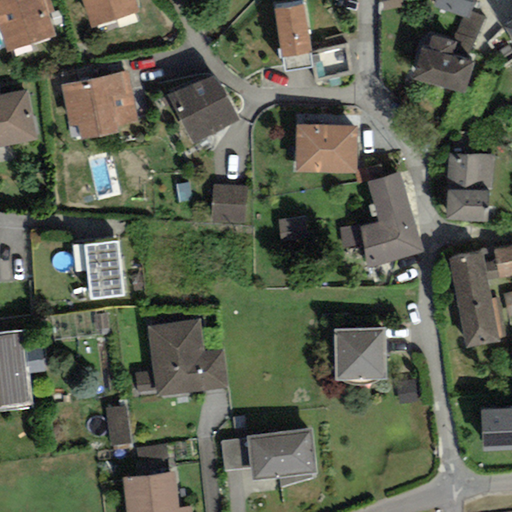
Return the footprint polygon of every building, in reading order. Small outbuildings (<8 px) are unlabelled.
[(44,0),(0,0),(0,34),(3,45),(53,32),(44,0)] [(137,0),(83,0),(91,23),(140,7),(137,0)] [(303,0),(291,0),(273,3),(280,50),(283,50),(285,66),(313,62),(303,0)] [(402,0),(381,0),(382,8),(403,5),(402,0)] [(473,0),(432,0),(432,2),(468,15),(473,0)] [(511,17),(503,23),(511,35),(511,17)] [(427,43),(419,41),(411,74),(465,88),(474,56),(453,50),(456,37),(431,30),(427,43)] [(129,68),(61,81),(72,138),(120,129),(119,124),(139,120),(129,68)] [(239,116),(214,69),(168,93),(193,140),(239,116)] [(25,86),(0,91),(0,146),(36,139),(25,86)] [(357,122),(296,121),(295,168),(355,170),(357,122)] [(493,153),(448,150),(444,214),(486,216),(487,188),(491,188),(493,153)] [(398,169),(367,178),(378,218),(360,223),(363,242),(363,244),(364,255),(366,264),(396,255),(397,258),(422,248),(415,226),(417,225),(398,169)] [(247,186),(212,183),(209,221),(244,224),(247,186)] [(363,242),(360,223),(338,228),(342,246),(363,242)] [(119,235),(86,239),(92,293),(125,289),(119,235)] [(499,296),(491,297),(487,277),(511,271),(511,242),(449,255),(467,345),(500,338),(499,337),(507,335),(499,296)] [(200,316),(147,322),(152,369),(134,371),(136,391),(155,389),(156,393),(226,385),(222,348),(204,350),(200,316)] [(384,323),(334,325),(335,376),(342,376),(344,380),(349,382),(354,383),(361,383),(365,383),(371,383),(376,379),(380,375),(386,375),(384,323)] [(0,404),(30,401),(21,329),(0,331),(0,404)] [(126,403),(106,405),(111,445),(130,443),(126,403)] [(511,403),(480,405),(482,447),(511,445),(511,403)] [(311,424),(247,432),(247,436),(251,465),(252,475),(279,471),(280,486),(312,476),(312,470),(316,470),(311,424)] [(251,465),(247,436),(221,439),(224,468),(251,465)] [(175,468),(122,474),(125,511),(191,511),(190,502),(179,504),(175,468)]
